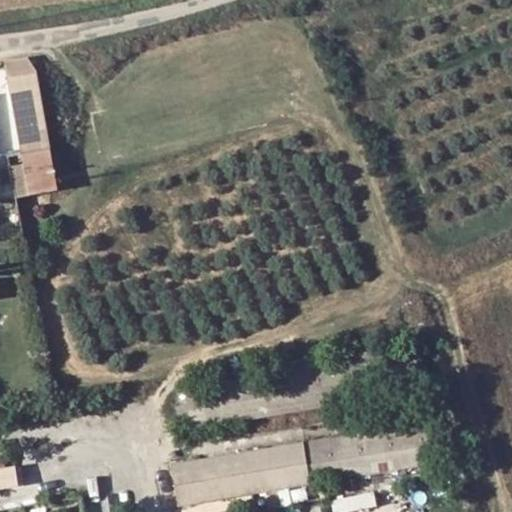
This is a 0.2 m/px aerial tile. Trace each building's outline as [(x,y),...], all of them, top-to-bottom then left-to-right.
[(27,55),(5,60),(22,153),(50,149),(37,70),(34,54),(27,55)] [(29,194),(58,190),(50,149),(22,153),(29,194)] [(187,386),(193,428),(423,391),(417,349),(187,386)] [(172,462),(179,505),(436,462),(430,420),(172,462)] [(13,441),(0,442),(0,472),(17,470),(13,441)]
